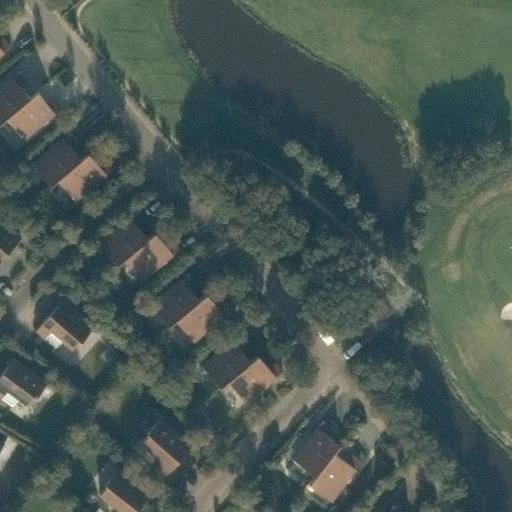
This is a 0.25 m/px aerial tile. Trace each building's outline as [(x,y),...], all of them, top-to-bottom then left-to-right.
[(3,36),(0,38),(0,53),(3,51),(2,51),(10,45),(3,36)] [(18,85),(25,78),(18,70),(11,76),(0,84),(0,121),(36,91),(28,97),(18,85)] [(54,98),(47,104),(36,91),(0,121),(0,122),(4,119),(22,140),(54,113),(54,112),(61,106),(54,98)] [(69,146),(77,140),(70,131),(62,137),(30,164),(48,186),(87,152),(80,158),(69,146)] [(105,159),(98,165),(87,152),(48,186),(56,180),(73,201),(105,174),(112,167),(105,159)] [(136,226),(144,220),(137,211),(129,218),(129,217),(97,244),(115,266),(154,233),(154,232),(147,238),(136,226)] [(0,260),(20,237),(0,219),(0,260)] [(172,239),(165,245),(154,233),(115,266),(123,260),(140,281),(172,254),(179,247),(172,239)] [(188,287),(195,281),(188,273),(181,279),(180,278),(148,305),(166,327),(206,294),(205,293),(198,299),(188,287)] [(224,300),(216,306),(206,294),(166,327),(167,327),(174,321),(192,342),(224,315),(223,315),(231,309),(224,300)] [(80,341),(94,326),(62,298),(41,322),(42,323),(35,330),(44,338),(50,330),(71,348),(79,340),(80,341)] [(239,348),(246,342),(239,334),(232,340),(199,367),(217,388),(257,355),(249,361),(239,348)] [(275,362),(268,368),(257,355),(217,388),(218,389),(225,382),(243,404),(275,377),(275,376),(282,370),(275,362)] [(35,398),(47,382),(13,357),(0,374),(0,397),(12,406),(18,398),(27,405),(33,396),(35,398)] [(170,469),(191,445),(160,417),(146,432),(148,434),(140,442),(161,461),(154,468),(163,476),(170,469)] [(325,434),(331,426),(322,420),(316,427),(291,460),(312,477),(306,485),(307,485),(338,444),(325,434)] [(333,452),(339,444),(338,444),(307,485),(329,502),(355,469),(354,468),(360,461),(352,454),(346,462),(333,452)] [(135,511),(150,493),(117,467),(104,484),(106,485),(99,494),(120,511),(119,511),(135,511)]
